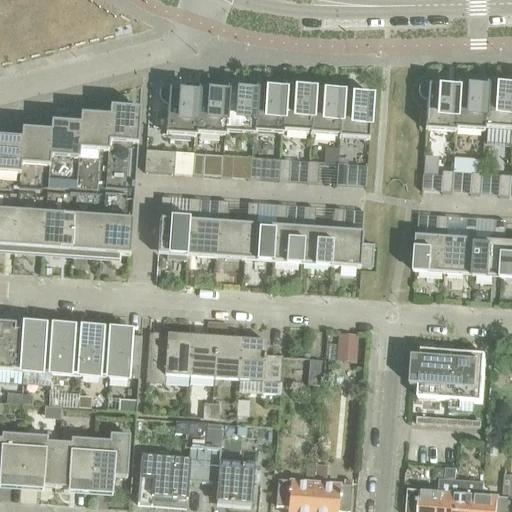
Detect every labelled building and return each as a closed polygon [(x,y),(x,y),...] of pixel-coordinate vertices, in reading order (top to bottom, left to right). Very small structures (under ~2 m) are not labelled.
[(453,135),(455,94),(448,93),(448,89),(436,88),(436,85),(428,84),(426,84),(424,85),(423,85),(421,86),(420,87),(419,88),(418,90),(417,91),(417,93),(417,95),(417,96),(418,98),(419,99),(420,101),(421,102),(423,103),(424,103),(426,104),(424,133),(453,135)] [(510,134),(511,109),(511,92),(505,92),(506,88),(485,86),(484,93),(481,134),(483,134),(483,132),(510,134)] [(481,134),(484,93),(476,93),(477,88),(456,87),(455,94),(453,135),(454,135),(455,132),(481,134)] [(193,139),(194,137),(196,98),(188,98),(189,94),(177,93),(177,89),(167,89),(165,89),(164,89),(162,90),(161,91),(160,92),(159,93),(158,95),(158,97),(158,99),(158,101),(158,102),(159,103),(160,104),(161,105),(162,106),(164,107),(165,107),(167,107),(165,137),(193,139)] [(312,92),(314,93),(314,91),(283,89),(283,96),(280,134),(309,136),(312,92)] [(280,137),(280,134),(283,96),(275,95),(275,91),(254,90),(254,97),(251,135),(280,137)] [(222,139),(223,136),(225,98),(217,97),(218,93),(197,91),(196,98),(194,137),(222,139)] [(251,138),(251,135),(254,97),(246,96),(246,92),(226,91),(225,98),(223,136),(251,138)] [(338,140),(341,96),(342,96),(343,95),(314,93),(312,92),(309,136),(309,138),(338,140)] [(368,143),(371,102),(371,98),(342,96),(341,96),(338,140),(338,141),(368,143)] [(137,149),(139,113),(129,113),(130,109),(109,107),(108,120),(107,131),(109,131),(108,147),(127,148),(137,149)] [(107,131),(108,120),(100,120),(100,116),(80,115),(79,128),(78,138),(80,138),(79,154),(98,156),(107,156),(108,147),(109,131),(107,131)] [(78,138),(79,128),(71,128),(71,124),(50,123),(49,136),(48,145),(51,145),(49,162),(68,163),(78,164),(79,154),(80,138),(78,138)] [(48,145),(49,136),(41,135),(42,131),(21,130),(20,143),(19,153),(21,153),(20,169),(39,171),(49,171),(49,162),(51,145),(48,145)] [(19,153),(20,143),(12,143),(12,139),(0,138),(0,177),(9,178),(19,179),(20,169),(21,153),(19,153)] [(174,155),(145,153),(143,175),(173,178),(174,155)] [(193,158),(191,179),(201,180),(203,158),(193,158)] [(222,159),(220,181),(230,182),(232,160),(222,159)] [(454,173),(482,173),(481,159),(454,160),(454,173)] [(250,161),(249,183),(259,183),(260,162),(250,161)] [(279,163),(278,185),(288,185),(289,164),(279,163)] [(316,187),(318,166),(308,165),(306,187),(316,187)] [(345,189),(346,168),(336,167),(335,189),(345,189)] [(441,175),(440,196),(450,197),(451,175),(441,175)] [(470,177),(469,198),(479,199),(480,177),(470,177)] [(499,179),(497,200),(507,201),(509,179),(499,179)] [(169,223),(170,202),(161,201),(159,222),(169,223)] [(198,224),(199,204),(189,203),(188,224),(198,224)] [(226,226),(228,205),(218,205),(216,226),(226,226)] [(255,228),(257,207),(247,207),(246,228),(255,228)] [(7,208),(7,216),(17,216),(17,208),(7,208)] [(284,230),(285,209),(276,209),(274,230),(284,230)] [(36,210),(36,218),(45,218),(46,210),(36,210)] [(65,211),(64,220),(74,220),(75,212),(65,211)] [(313,232),(314,211),(304,211),(303,232),(313,232)] [(93,213),(93,222),(103,222),(103,214),(93,213)] [(343,213),(333,213),(331,234),(341,234),(343,213)] [(17,216),(7,216),(0,215),(0,251),(14,252),(16,229),(17,216)] [(131,224),(132,216),(122,215),(122,224),(131,224)] [(45,218),(36,218),(17,216),(16,229),(14,252),(43,254),(45,231),(45,218)] [(74,220),(64,220),(45,218),(45,231),(43,254),(72,256),(73,233),(74,220)] [(103,222),(93,222),(74,220),(73,233),(72,256),(100,258),(103,222)] [(447,242),(448,221),(438,220),(437,241),(447,242)] [(131,224),(122,224),(103,222),(100,258),(129,260),(131,224)] [(169,223),(159,222),(156,257),(185,259),(188,224),(169,223)] [(475,244),(477,223),(467,222),(465,243),(475,244)] [(216,226),(198,224),(188,224),(185,259),(214,261),(216,226)] [(504,245),(506,225),(496,224),(494,245),(504,245)] [(246,228),(226,226),(216,226),(214,261),(243,263),(246,228)] [(274,230),(255,228),(246,228),(243,263),(272,265),(274,230)] [(303,232),(284,230),(274,230),(272,265),(300,267),(303,232)] [(331,234),(313,232),(303,232),(300,267),(329,269),(331,234)] [(373,248),(361,248),(362,236),(341,234),(331,234),(329,269),(359,271),(371,272),(373,248)] [(447,242),(437,241),(416,239),(414,275),(444,277),(447,242)] [(475,244),(465,243),(447,242),(444,277),(473,279),(475,244)] [(504,245),(494,245),(475,244),(473,279),(502,281),(504,245)] [(511,246),(504,245),(502,281),(511,281),(511,246)] [(21,374),(24,334),(14,334),(15,327),(0,326),(0,374),(11,375),(11,373),(21,374)] [(50,376),(53,336),(38,335),(38,329),(24,328),(24,334),(21,374),(21,376),(40,377),(40,375),(50,376)] [(78,378),(81,338),(72,338),(72,331),(53,330),(53,336),(50,376),(50,378),(69,379),(69,377),(78,378)] [(107,380),(110,340),(100,340),(101,333),(82,332),(81,338),(78,378),(78,380),(97,381),(98,379),(107,380)] [(138,382),(140,343),(129,342),(130,335),(110,334),(110,340),(107,380),(107,382),(126,383),(126,381),(138,382)] [(162,337),(149,336),(145,385),(164,386),(165,377),(189,379),(189,374),(188,374),(191,339),(182,338),(182,340),(166,338),(166,340),(162,340),(162,337)] [(356,366),(357,338),(337,337),(335,364),(356,366)] [(201,340),(191,339),(188,374),(189,374),(213,376),(215,342),(201,341),(201,340)] [(231,343),(215,342),(213,376),(237,378),(239,342),(231,342),(231,343)] [(281,386),(282,361),(264,360),(265,345),(250,344),(250,343),(239,342),(237,378),(263,380),(263,385),(262,398),(280,399),(281,386)] [(495,350),(494,373),(503,374),(504,351),(495,350)] [(482,406),(485,358),(462,356),(462,352),(461,351),(461,355),(453,354),(453,351),(452,351),(452,356),(421,354),(421,361),(413,360),(411,389),(419,390),(418,401),(482,406)] [(319,390),(320,364),(308,363),(307,389),(319,390)] [(215,381),(215,388),(238,389),(238,382),(215,381)] [(135,417),(136,406),(120,405),(119,415),(135,417)] [(248,406),(237,405),(236,421),(248,421),(248,406)] [(201,422),(209,423),(210,408),(207,408),(206,406),(204,406),(204,408),(202,408),(201,422)] [(214,409),(210,408),(209,423),(218,424),(219,409),(217,409),(218,407),(214,407),(214,409)] [(175,425),(174,437),(190,438),(189,450),(204,452),(206,427),(175,425)] [(210,428),(208,452),(219,453),(220,453),(222,428),(210,428)] [(20,483),(23,439),(1,437),(0,442),(0,483),(0,482),(20,483)] [(108,445),(89,444),(86,488),(112,490),(113,480),(126,481),(129,439),(109,438),(108,445)] [(55,491),(58,446),(46,445),(46,441),(23,439),(20,483),(41,485),(40,490),(55,491)] [(86,488),(89,444),(70,442),(70,447),(58,446),(55,491),(69,492),(70,487),(86,488)] [(188,475),(202,476),(204,452),(189,450),(188,463),(140,459),(136,508),(151,509),(152,500),(186,503),(187,485),(188,475)] [(219,453),(208,452),(204,452),(202,476),(217,478),(215,505),(251,508),(253,468),(218,465),(219,453)] [(445,473),(444,484),(446,484),(450,485),(455,485),(455,474),(445,473)] [(314,477),(313,486),(310,511),(348,511),(351,489),(344,488),(325,487),(326,478),(314,477)] [(511,511),(511,478),(510,479),(508,501),(483,499),(484,487),(474,486),(471,511),(511,511)] [(277,483),(275,510),(287,511),(286,511),(310,511),(313,486),(277,483)] [(471,511),(474,486),(455,485),(450,485),(446,484),(444,484),(437,484),(436,495),(443,496),(441,511),(471,511)] [(441,511),(443,496),(436,495),(408,493),(406,511),(441,511)]
